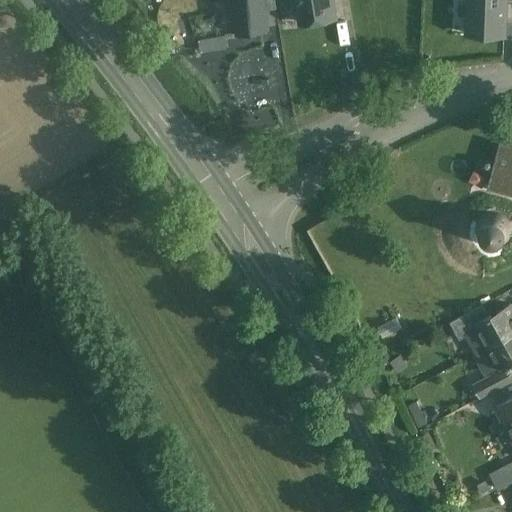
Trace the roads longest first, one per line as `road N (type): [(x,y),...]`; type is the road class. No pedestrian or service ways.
road 1 (secondary): [(401,511),(349,409),(225,205)]
road 2 (residential): [(225,205),(399,113),(511,81)]
road 3 (secondary): [(225,205),(64,0)]
